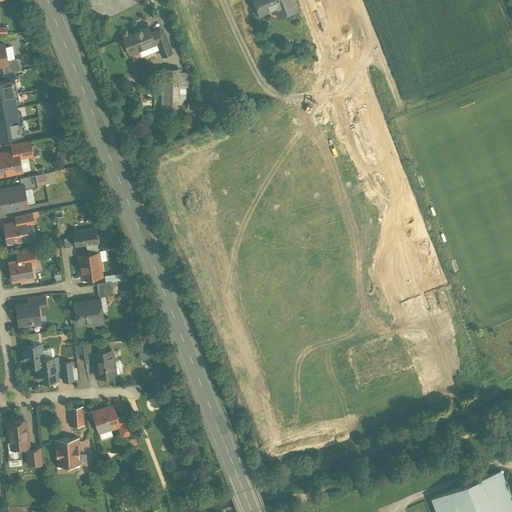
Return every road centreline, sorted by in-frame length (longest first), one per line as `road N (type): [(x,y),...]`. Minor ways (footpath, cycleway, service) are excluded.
road 1 (primary): [(252,511),(46,0)]
road 2 (residential): [(409,257),(400,193),(325,0)]
road 3 (residential): [(7,395),(138,390)]
